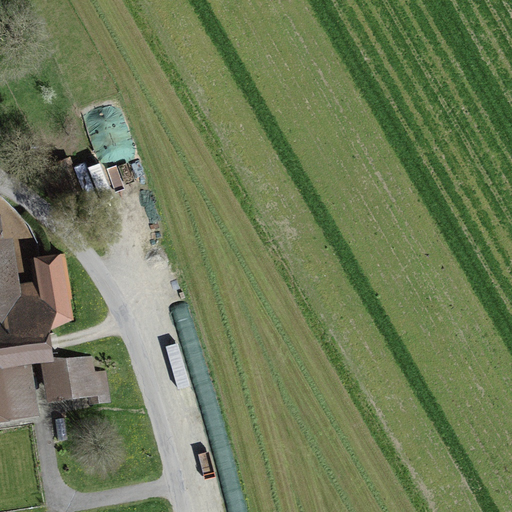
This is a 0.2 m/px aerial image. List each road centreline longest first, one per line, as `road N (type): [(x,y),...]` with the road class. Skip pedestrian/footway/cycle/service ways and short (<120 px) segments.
road 1 (unclassified): [(0,182),(73,240),(116,303),(182,511)]
road 2 (track): [(175,483),(87,501),(63,497),(49,472),(42,422)]
